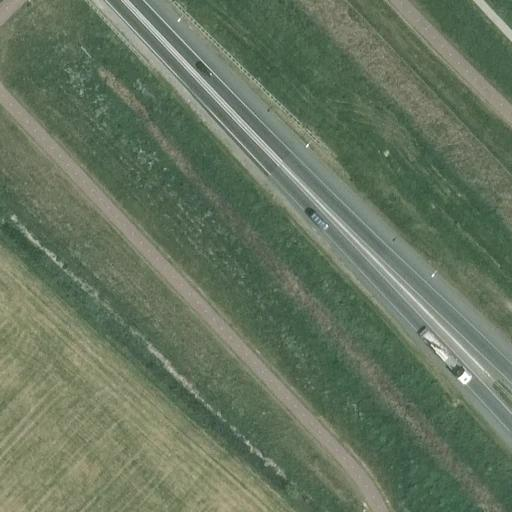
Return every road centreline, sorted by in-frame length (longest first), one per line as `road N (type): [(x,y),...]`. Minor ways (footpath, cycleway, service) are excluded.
road 1 (trunk): [(114,0),(511,422)]
road 2 (trunk): [(511,373),(136,0)]
